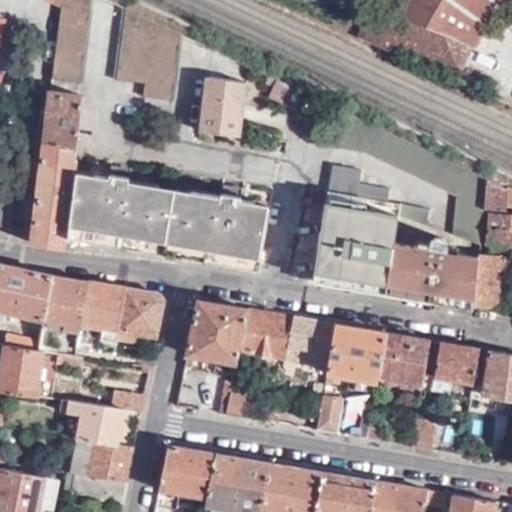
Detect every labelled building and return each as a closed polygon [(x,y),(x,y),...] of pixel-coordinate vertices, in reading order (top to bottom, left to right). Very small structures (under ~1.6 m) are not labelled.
[(64,0),(43,0),(63,9),(64,0)] [(64,0),(63,9),(54,79),(82,83),(92,0),(64,0)] [(373,0),(357,36),(391,51),(394,43),(459,72),(471,44),(475,45),(487,25),(511,1),(511,0),(383,0),(382,3),(374,0),(373,0)] [(179,29),(127,5),(117,79),(144,84),(142,95),(170,99),(179,29)] [(9,19),(0,16),(0,45),(4,46),(9,19)] [(246,81),(207,76),(200,129),(239,134),(246,81)] [(298,86),(296,85),(280,77),(272,92),(290,101),(298,86)] [(86,95),(53,90),(50,108),(32,242),(66,248),(68,237),(76,175),(86,95)] [(463,166),(343,108),(337,146),(367,151),(457,194),(453,233),(481,243),(484,208),(487,178),(463,166)] [(0,223),(11,225),(20,164),(8,162),(6,176),(0,174),(0,223)] [(334,163),(330,190),(389,201),(390,188),(363,182),(363,168),(334,163)] [(110,180),(76,175),(68,237),(224,263),(260,270),(270,209),(241,204),(244,191),(223,188),(221,199),(130,184),(131,172),(112,168),(110,180)] [(511,190),(487,178),(484,208),(507,210),(507,201),(511,201),(511,215),(488,213),(487,242),(511,244),(511,190)] [(330,190),(315,280),(388,293),(397,242),(402,213),(403,204),(389,201),(330,190)] [(402,213),(428,223),(429,206),(404,201),(403,204),(402,213)] [(397,242),(388,293),(475,308),(479,257),(446,251),(447,246),(443,240),(438,239),(434,239),(430,242),(427,247),(397,242)] [(507,255),(480,252),(479,257),(475,308),(502,313),(507,255)] [(54,274),(0,264),(0,319),(6,321),(8,310),(47,318),(54,274)] [(90,281),(54,274),(47,318),(45,325),(80,332),(82,324),(90,281)] [(129,288),(90,281),(82,324),(104,328),(103,338),(118,341),(129,288)] [(158,295),(129,288),(118,341),(154,346),(164,300),(158,295)] [(199,300),(188,354),(237,363),(241,349),(250,309),(199,300)] [(295,317),(250,309),(241,349),(286,358),(286,357),(289,344),(295,317)] [(310,362),(328,366),(336,325),(295,317),(289,344),(313,349),(310,362)] [(328,366),(327,373),(378,382),(379,375),(386,333),(336,325),(328,366)] [(40,350),(42,339),(8,333),(6,345),(40,350)] [(386,333),(379,375),(424,384),(426,375),(433,342),(386,333)] [(426,375),(474,384),(479,349),(433,342),(426,375)] [(313,349),(289,344),(286,357),(310,362),(313,349)] [(0,388),(1,388),(38,395),(45,351),(40,350),(6,345),(0,377),(0,388)] [(511,399),(511,355),(491,352),(484,395),(511,399)] [(286,359),(283,372),(293,374),(296,362),(286,359)] [(176,406),(186,408),(194,368),(185,366),(176,406)] [(226,379),(218,413),(226,414),(231,393),(234,380),(226,379)] [(318,420),(317,431),(338,434),(345,399),(336,398),(338,387),(325,385),(321,407),(318,420)] [(141,414),(144,397),(113,391),(110,408),(125,410),(141,414)] [(231,393),(226,414),(247,418),(251,396),(231,393)] [(104,443),(118,446),(120,431),(125,410),(110,408),(64,399),(61,412),(84,416),(80,439),(104,443)] [(365,403),(359,438),(367,439),(368,429),(373,405),(365,403)] [(255,405),(252,419),(272,422),(274,409),(255,405)] [(311,419),(318,420),(321,407),(315,406),(311,419)] [(419,413),(412,447),(433,451),(439,417),(419,413)] [(368,429),(367,439),(382,441),(384,431),(368,429)] [(73,473),(127,483),(134,448),(118,446),(104,443),(80,439),(73,473)] [(168,445),(160,489),(193,495),(210,498),(218,453),(168,445)] [(260,511),(270,462),(218,453),(210,498),(208,505),(246,511),(260,511)] [(316,511),(324,471),(270,462),(260,511),(316,511)] [(0,473),(0,508),(17,511),(40,511),(47,481),(0,471),(0,473)] [(370,511),(376,480),(324,471),(316,511),(370,511)] [(72,495),(123,504),(127,483),(73,473),(71,472),(68,489),(73,490),(72,495)] [(423,511),(425,503),(428,488),(376,480),(370,511),(423,511)] [(443,507),(446,491),(428,488),(425,503),(443,507)] [(494,511),(497,500),(455,493),(451,511),(494,511)] [(210,498),(193,495),(190,510),(198,511),(206,511),(208,505),(210,498)]
